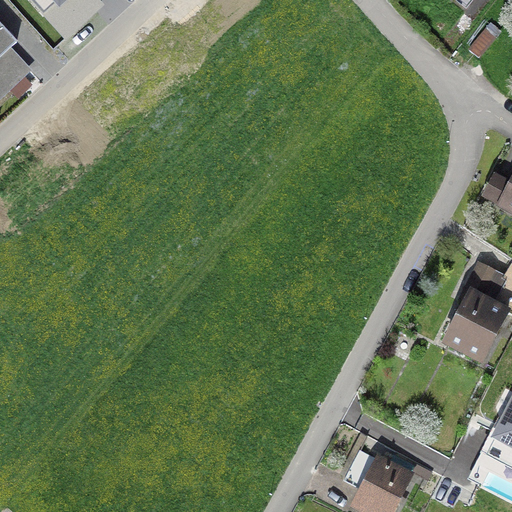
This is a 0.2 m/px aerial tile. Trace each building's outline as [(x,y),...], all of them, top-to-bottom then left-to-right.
[(0,65),(20,47),(0,25),(0,65)] [(467,52),(477,60),(493,39),(483,31),(467,52)] [(511,213),(511,186),(501,207),(511,213)] [(511,265),(503,279),(506,281),(493,307),(481,301),(495,275),(477,265),(462,293),(468,295),(443,343),(479,362),(504,315),(511,318),(511,265)] [(511,393),(482,451),(511,466),(511,393)] [(390,511),(408,478),(357,452),(342,481),(360,491),(352,506),(363,511),(390,511)] [(414,465),(409,474),(423,482),(427,473),(414,465)]
